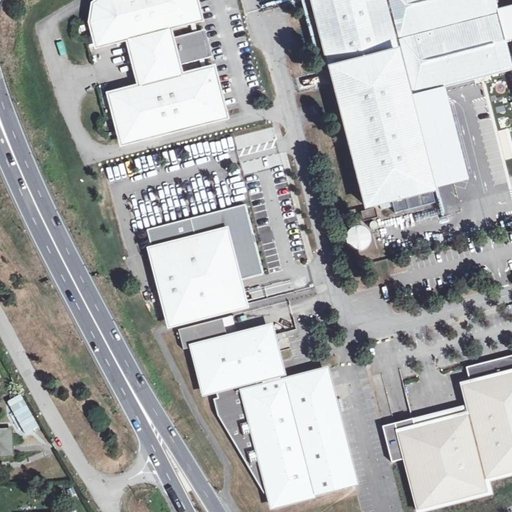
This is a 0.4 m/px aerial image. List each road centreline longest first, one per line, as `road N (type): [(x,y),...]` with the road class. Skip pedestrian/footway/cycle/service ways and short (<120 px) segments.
road 1 (secondary): [(217,511),(112,331),(0,89)]
road 2 (secondary): [(0,141),(187,511)]
road 3 (unclassified): [(340,341),(264,22)]
road 4 (unclassified): [(511,296),(340,341)]
road 5 (unclassified): [(340,341),(384,511)]
